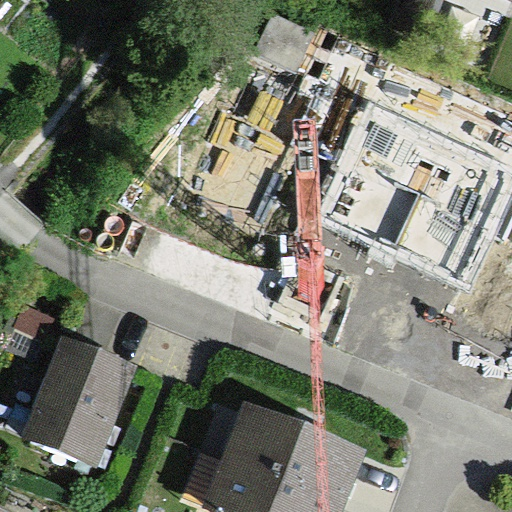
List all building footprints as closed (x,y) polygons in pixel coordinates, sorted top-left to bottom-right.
[(511,0),(405,0),(430,9),(434,0),(511,0)] [(295,68),(310,33),(278,19),(263,54),(295,68)] [(45,343),(56,321),(24,306),(13,328),(45,343)] [(26,434),(97,463),(136,366),(66,337),(26,434)] [(209,511),(339,511),(365,447),(248,402),(205,510),(209,511)]
